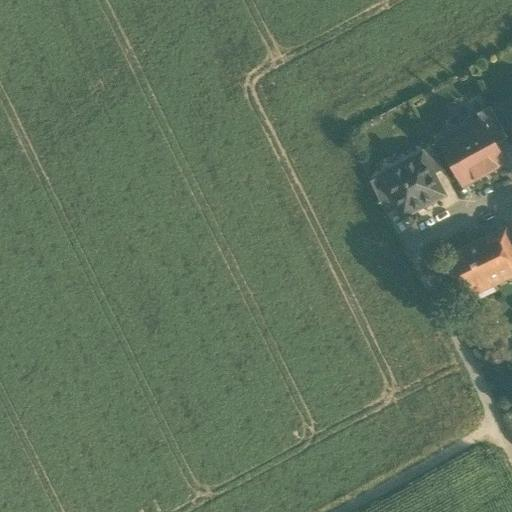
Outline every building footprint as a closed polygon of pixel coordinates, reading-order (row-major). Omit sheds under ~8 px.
[(484,124),(495,145),(508,138),(490,107),(477,114),(483,125),(484,124)] [(444,146),(465,184),(505,163),(495,145),(484,124),(483,125),(444,146)] [(422,154),(433,175),(444,169),(431,145),(419,152),(421,154),(422,154)] [(398,208),(403,218),(444,195),(433,175),(422,154),(421,154),(395,168),(397,172),(384,179),(383,180),(398,208)] [(395,168),(382,176),(384,179),(397,172),(395,168)] [(370,182),(386,215),(398,208),(383,180),(384,179),(382,176),(370,182)] [(511,266),(511,265),(511,240),(510,236),(499,241),(511,266)] [(449,259),(464,291),(488,280),(490,284),(511,273),(511,268),(511,266),(499,241),(489,245),(487,241),(449,259)]
